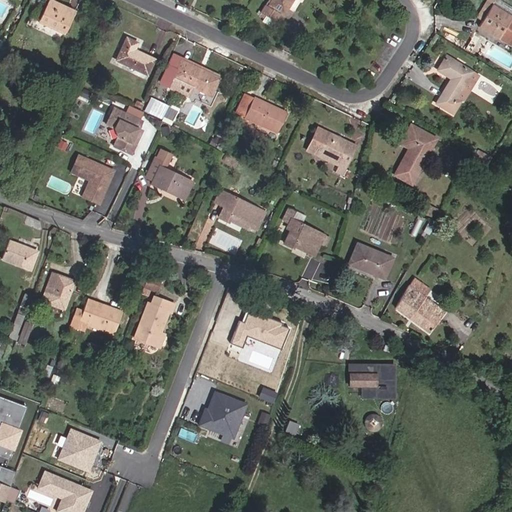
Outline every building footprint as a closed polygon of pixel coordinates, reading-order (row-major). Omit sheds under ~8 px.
[(269,19),(278,25),(285,16),(286,17),(297,0),(275,0),(270,7),(268,5),(261,15),(269,20),(269,19)] [(494,0),(482,0),(472,17),(478,21),(475,25),(495,37),(497,34),(509,41),(511,36),(511,17),(508,15),(511,10),(494,0)] [(48,2),(36,24),(59,36),(71,14),(48,2)] [(269,19),(269,20),(263,29),(271,35),(278,25),(269,19)] [(152,61),(133,51),(136,44),(123,39),(112,61),(144,77),(152,61)] [(156,87),(164,91),(179,62),(170,58),(156,87)] [(443,60),(435,75),(450,82),(437,108),(454,117),(459,107),(454,105),(457,100),(470,74),(443,60)] [(179,62),(164,91),(188,103),(194,91),(208,97),(217,80),(179,62)] [(476,77),(470,74),(457,100),(463,103),(476,77)] [(276,135),(285,117),(238,94),(229,113),(276,135)] [(173,125),(177,116),(151,105),(147,114),(173,125)] [(128,158),(135,143),(133,138),(135,132),(137,127),(108,114),(102,130),(109,133),(113,143),(110,151),(128,158)] [(304,153),(335,167),(332,174),(341,179),(356,149),(316,129),(304,153)] [(402,147),(410,152),(394,178),(410,188),(436,144),(412,129),(402,147)] [(488,169),(493,161),(480,153),(475,160),(488,169)] [(182,191),(185,193),(189,184),(162,173),(167,159),(158,155),(155,162),(152,161),(143,183),(151,186),(150,189),(178,201),(182,191)] [(100,192),(103,193),(110,174),(75,158),(68,176),(87,183),(80,199),(98,207),(101,200),(98,199),(100,192)] [(214,206),(223,210),(218,220),(229,225),(230,223),(250,232),(251,230),(256,233),(265,213),(221,193),(214,206)] [(434,221),(439,211),(426,205),(422,215),(434,221)] [(292,219),(295,211),(288,209),(282,222),(289,225),(286,230),(289,232),(284,246),(292,250),(294,247),(314,255),(319,244),(327,247),(331,237),(303,224),(292,219)] [(307,217),(295,211),(292,219),(303,224),(307,217)] [(427,237),(434,226),(429,224),(423,235),(427,237)] [(439,238),(443,232),(437,228),(433,235),(439,238)] [(0,254),(0,260),(24,270),(33,252),(6,242),(0,254)] [(355,254),(346,276),(378,290),(388,268),(355,254)] [(59,305),(69,282),(65,280),(66,277),(49,270),(37,296),(59,305)] [(156,292),(162,277),(148,271),(142,286),(156,292)] [(414,283),(409,289),(424,300),(428,294),(414,283)] [(396,309),(428,332),(441,312),(427,302),(424,300),(409,289),(396,309)] [(4,331),(11,333),(25,297),(18,294),(4,331)] [(132,337),(150,345),(156,333),(166,311),(171,313),(174,306),(153,297),(150,305),(147,304),(132,337)] [(120,313),(109,308),(108,312),(97,308),(99,304),(85,298),(79,312),(76,310),(68,327),(79,332),(83,322),(84,319),(101,327),(100,330),(111,334),(120,313)] [(289,325),(247,310),(243,321),(238,319),(229,342),(242,347),(246,334),(281,347),(289,325)] [(21,315),(13,335),(23,339),(31,319),(21,315)] [(83,322),(100,330),(101,327),(84,319),(83,322)] [(156,333),(150,345),(156,348),(161,336),(156,333)] [(349,388),(361,388),(361,398),(397,399),(397,388),(397,363),(349,364),(349,388)] [(260,396),(273,401),(276,393),(263,388),(260,396)] [(247,402),(214,389),(207,407),(205,406),(198,424),(234,438),(247,402)] [(0,455),(9,459),(28,405),(0,395),(0,455)] [(102,440),(69,427),(57,458),(90,471),(102,440)] [(0,465),(0,480),(10,484),(15,471),(0,465)] [(83,511),(93,490),(45,469),(37,488),(61,498),(56,509),(63,511),(83,511)] [(0,498),(6,500),(10,484),(0,481),(0,498)] [(15,501),(19,489),(11,486),(7,499),(15,501)]
